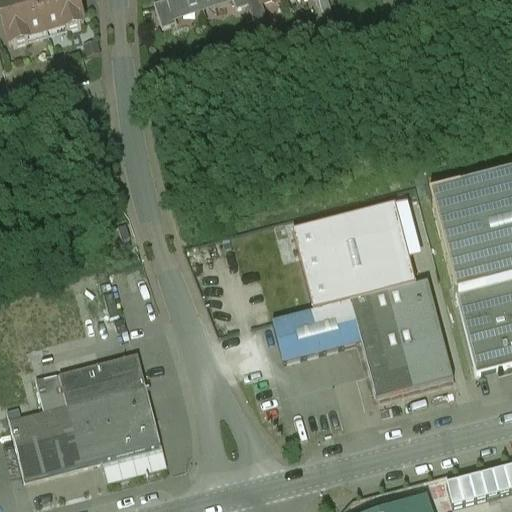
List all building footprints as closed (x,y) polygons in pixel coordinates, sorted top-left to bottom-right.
[(35,0),(5,0),(0,1),(0,18),(9,49),(12,48),(14,52),(28,48),(27,44),(46,38),(35,0)] [(75,0),(35,0),(46,38),(27,44),(28,48),(81,33),(79,29),(83,28),(75,0)] [(198,0),(165,0),(166,3),(171,18),(173,18),(201,8),(198,0)] [(198,0),(201,8),(227,0),(198,0)] [(245,0),(230,0),(235,13),(248,9),(245,0)] [(260,7),(257,0),(245,0),(248,9),(253,24),(262,21),(265,16),(261,7),(260,7)] [(166,3),(153,8),(161,32),(176,27),(173,18),(171,18),(166,3)] [(69,56),(2,74),(8,96),(75,79),(71,65),(69,56)] [(82,62),(71,65),(75,79),(77,87),(88,84),(82,62)] [(511,178),(428,200),(454,299),(511,283),(511,178)] [(511,283),(454,299),(476,380),(511,369),(511,283)] [(426,286),(348,306),(359,348),(374,406),(453,386),(426,286)] [(359,348),(348,306),(269,328),(282,369),(359,348)] [(137,362),(59,382),(67,413),(145,393),(137,362)] [(67,413),(9,429),(24,487),(160,452),(145,393),(67,413)] [(428,511),(425,502),(390,511),(428,511)]
